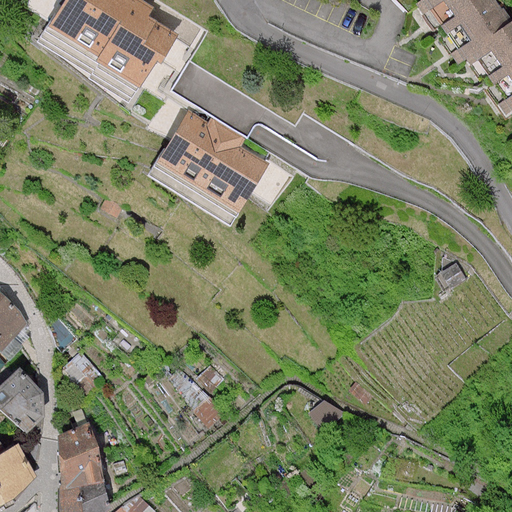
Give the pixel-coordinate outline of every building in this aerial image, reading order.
[(180,22),(143,0),(61,0),(45,27),(141,85),(180,22)] [(511,21),(511,22),(495,0),(422,0),(417,4),(459,65),(466,60),(506,117),(511,112),(511,21)] [(268,164),(189,112),(157,162),(236,213),(268,164)] [(0,292),(0,351),(2,353),(26,326),(9,301),(0,292)] [(44,397),(19,371),(0,388),(0,413),(23,439),(43,420),(44,397)] [(88,425),(57,439),(59,494),(102,485),(88,425)] [(0,455),(0,504),(15,496),(36,479),(17,446),(8,450),(0,455)] [(102,485),(59,494),(60,511),(101,511),(107,508),(102,485)] [(36,511),(36,504),(35,503),(24,511),(36,511)]
